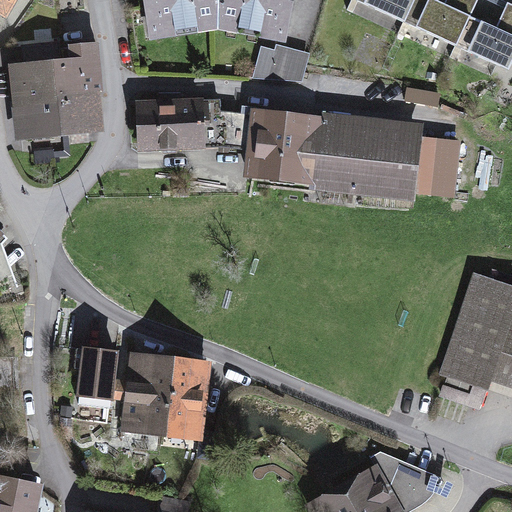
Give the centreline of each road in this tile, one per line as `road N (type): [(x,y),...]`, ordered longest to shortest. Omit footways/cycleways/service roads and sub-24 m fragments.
road 1 (unclassified): [(488,468),(161,335),(91,298),(57,267)]
road 2 (residential): [(29,217),(84,182),(110,146),(115,99),(99,0)]
road 3 (residential): [(57,267),(36,392),(73,493),(72,511)]
